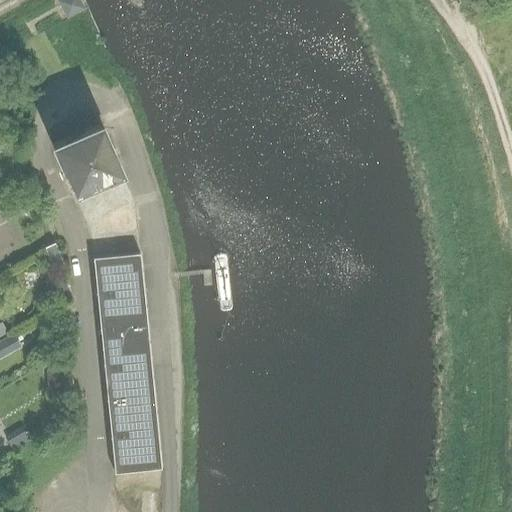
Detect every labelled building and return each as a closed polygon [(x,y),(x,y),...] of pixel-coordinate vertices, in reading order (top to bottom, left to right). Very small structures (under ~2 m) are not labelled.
[(81,0),(62,0),(58,2),(68,20),(87,10),(81,0)] [(100,124),(50,144),(71,192),(120,173),(100,124)] [(54,268),(64,264),(56,244),(45,249),(54,268)] [(93,260),(104,366),(114,475),(161,470),(140,255),(93,260)] [(68,282),(47,284),(48,302),(69,301),(68,282)] [(12,317),(6,320),(10,327),(16,323),(12,317)] [(0,344),(0,361),(21,350),(14,337),(0,344)] [(71,370),(46,371),(47,394),(73,393),(71,370)]
